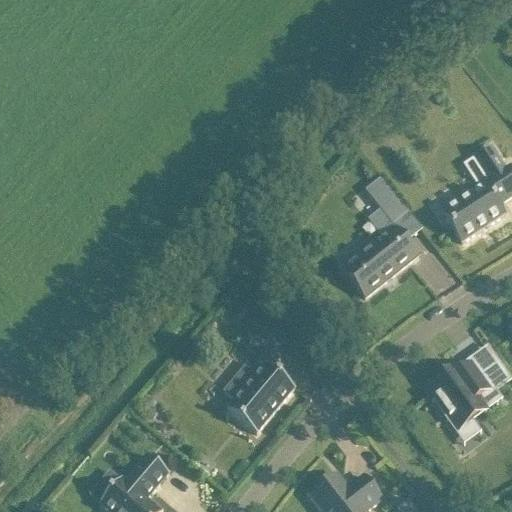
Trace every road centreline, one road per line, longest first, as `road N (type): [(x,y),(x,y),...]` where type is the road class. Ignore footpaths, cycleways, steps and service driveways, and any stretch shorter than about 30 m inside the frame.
road 1 (track): [(0,507),(453,0)]
road 2 (residential): [(511,275),(344,393),(241,511)]
